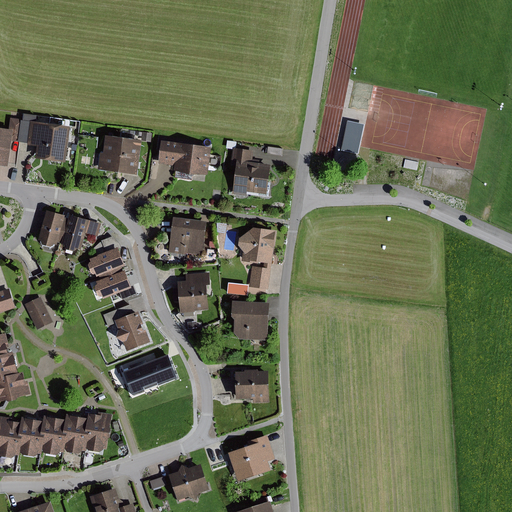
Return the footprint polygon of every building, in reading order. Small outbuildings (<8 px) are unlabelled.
[(19,142),(22,120),(14,119),(13,130),(11,141),(19,142)] [(19,142),(29,143),(31,121),(22,120),(19,142)] [(72,126),(31,121),(29,143),(29,144),(38,145),(37,159),(67,162),(72,126)] [(365,124),(349,121),(343,150),(359,153),(365,124)] [(0,164),(8,166),(11,141),(13,130),(0,128),(0,164)] [(144,141),(106,135),(104,153),(101,153),(98,170),(139,175),(144,141)] [(212,148),(163,141),(160,163),(174,165),(174,170),(208,175),(212,148)] [(239,160),(253,162),(254,151),(234,148),(232,159),(239,160)] [(269,148),(268,154),(282,156),(283,150),(269,148)] [(253,162),(239,160),(234,192),(247,194),(248,191),(268,194),(273,165),(253,162)] [(406,160),(404,168),(417,171),(419,163),(406,160)] [(66,216),(49,211),(40,240),(43,241),(42,243),(44,245),(52,247),(55,246),(55,244),(57,245),(58,242),(62,243),(69,219),(65,218),(66,216)] [(90,221),(72,216),(71,220),(69,219),(62,243),(64,243),(63,245),(66,245),(65,247),(66,249),(75,252),(77,251),(77,249),(82,250),(90,221)] [(206,222),(173,218),(169,252),(186,255),(186,253),(202,255),(206,222)] [(102,225),(90,221),(87,233),(98,236),(102,225)] [(272,263),(277,231),(255,228),(241,236),(240,246),(244,251),(242,261),(259,264),(259,261),(272,263)] [(102,241),(107,254),(119,249),(121,249),(118,241),(114,236),(102,241)] [(126,266),(119,249),(107,254),(92,260),(93,263),(91,263),(90,266),(93,274),(96,275),(97,275),(98,277),(101,275),(102,277),(123,269),(122,267),(126,266)] [(271,269),(253,267),(250,288),(268,290),(271,269)] [(134,288),(126,269),(123,270),(123,269),(102,277),(102,279),(98,281),(99,284),(98,285),(97,287),(100,295),(102,296),(104,295),(106,300),(134,288)] [(185,275),(185,282),(177,282),(180,313),(207,311),(205,290),(210,290),(209,273),(185,275)] [(249,285),(229,282),(227,296),(247,299),(249,285)] [(0,314),(15,309),(8,288),(0,291),(0,314)] [(57,321),(44,296),(30,304),(43,328),(57,321)] [(269,340),(271,303),(234,302),(233,316),(236,319),(235,333),(241,339),(269,340)] [(115,321),(133,314),(129,305),(103,315),(107,324),(115,321)] [(150,343),(138,312),(133,314),(115,321),(118,330),(115,338),(123,342),(127,352),(150,343)] [(0,357),(10,355),(5,334),(0,335),(0,357)] [(0,378),(17,374),(13,355),(10,355),(0,357),(0,378)] [(167,356),(123,372),(132,396),(144,391),(143,387),(157,382),(158,385),(176,378),(167,356)] [(269,371),(239,371),(240,400),(254,399),(254,403),(269,403),(269,371)] [(0,401),(6,400),(8,402),(16,401),(18,397),(31,394),(25,372),(17,374),(0,378),(0,401)] [(92,418),(88,447),(90,451),(101,452),(105,449),(108,449),(109,439),(112,438),(113,430),(111,427),(112,416),(93,413),(92,418)] [(88,447),(92,418),(71,415),(70,419),(66,448),(69,452),(80,454),(84,451),(87,451),(88,447)] [(22,452),(26,421),(0,416),(0,453),(2,456),(13,458),(17,455),(21,456),(22,452)] [(66,448),(70,419),(50,416),(49,420),(44,451),(46,453),(58,455),(61,452),(66,453),(66,448)] [(44,451),(49,420),(27,417),(26,421),(22,452),(24,455),(35,457),(39,454),(44,455),(44,451)] [(251,441),(252,446),(231,452),(240,480),(273,470),(270,461),(276,459),(268,435),(251,441)] [(179,472),(169,475),(178,500),(188,497),(196,500),(199,494),(209,490),(200,465),(189,469),(182,465),(179,472)] [(164,477),(150,481),(153,489),(167,484),(164,477)] [(122,511),(121,507),(115,488),(91,497),(95,511),(122,511)] [(53,511),(51,502),(20,511),(53,511)] [(274,511),(272,503),(242,511),(274,511)]
